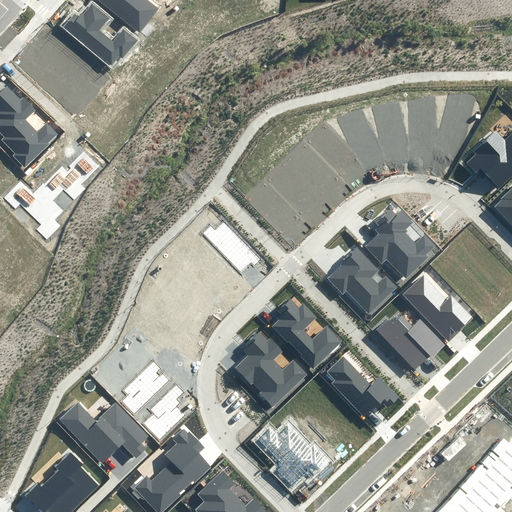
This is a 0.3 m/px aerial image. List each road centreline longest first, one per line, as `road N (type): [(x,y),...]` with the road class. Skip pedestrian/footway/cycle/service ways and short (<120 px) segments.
road 1 (residential): [(511,247),(478,212),(430,184),(364,195),(218,339),(208,394),(217,431),(296,511)]
road 2 (residential): [(511,334),(331,511)]
